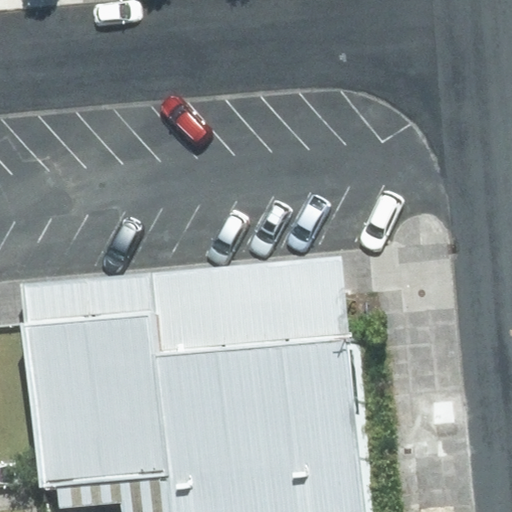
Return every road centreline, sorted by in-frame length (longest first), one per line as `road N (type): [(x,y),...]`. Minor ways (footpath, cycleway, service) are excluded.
road 1 (residential): [(0,55),(120,41),(485,23)]
road 2 (residential): [(485,23),(511,347)]
